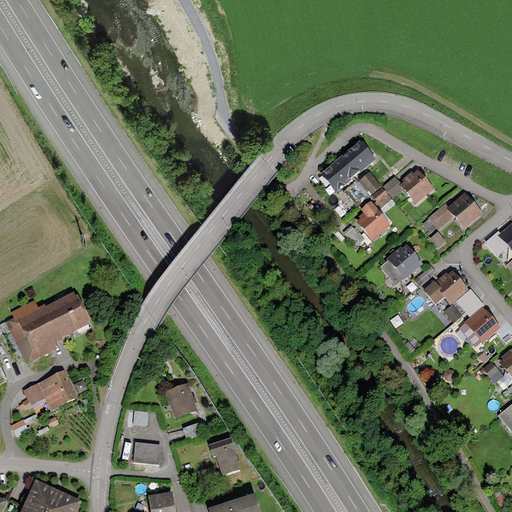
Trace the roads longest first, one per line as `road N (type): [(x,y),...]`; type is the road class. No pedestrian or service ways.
road 1 (unclassified): [(97,473),(125,366),(151,315),(281,145),(308,123),(362,101),(394,104),(511,162)]
road 2 (motorway): [(359,511),(21,0)]
road 3 (motorway): [(0,25),(73,146),(323,511)]
road 4 (track): [(493,511),(391,342),(284,198)]
road 5 (track): [(284,198),(136,0)]
road 6 (residential): [(301,177),(362,128),(509,205)]
road 7 (unknown): [(18,463),(3,413),(10,393),(96,360)]
road 8 (residential): [(511,322),(459,257),(509,205)]
road 9 (unknown): [(97,473),(167,470),(154,414)]
